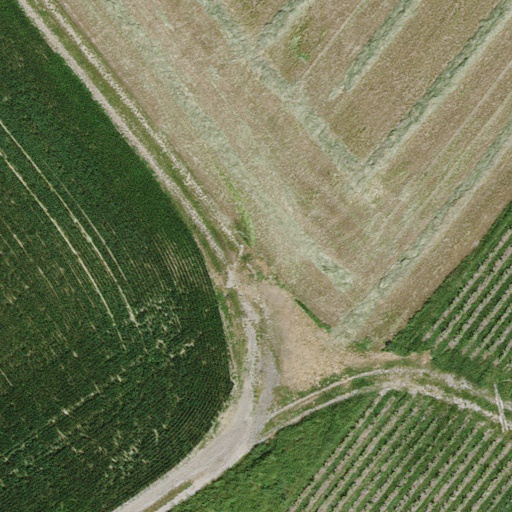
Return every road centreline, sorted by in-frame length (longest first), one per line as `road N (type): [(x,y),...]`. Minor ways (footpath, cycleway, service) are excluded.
road 1 (track): [(248,444),(256,341),(215,218),(52,0)]
road 2 (track): [(511,413),(410,377),(383,378),(296,412),(155,511)]
